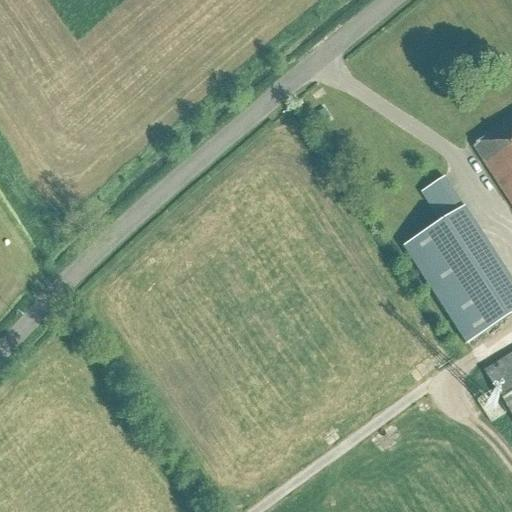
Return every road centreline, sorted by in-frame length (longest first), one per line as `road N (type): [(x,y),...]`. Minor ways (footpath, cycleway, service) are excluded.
road 1 (unclassified): [(0,356),(135,216),(393,0)]
road 2 (track): [(472,423),(438,379),(255,511)]
